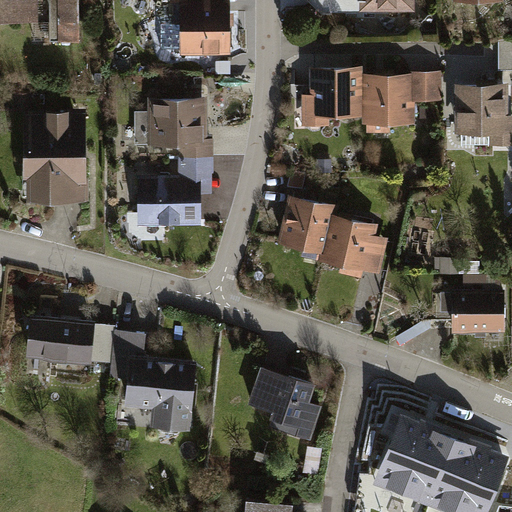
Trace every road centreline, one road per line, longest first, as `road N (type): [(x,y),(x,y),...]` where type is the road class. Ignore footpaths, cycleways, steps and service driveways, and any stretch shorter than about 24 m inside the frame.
road 1 (residential): [(221,304),(511,411)]
road 2 (residential): [(221,304),(262,128),(269,0)]
road 3 (residential): [(0,247),(221,304)]
